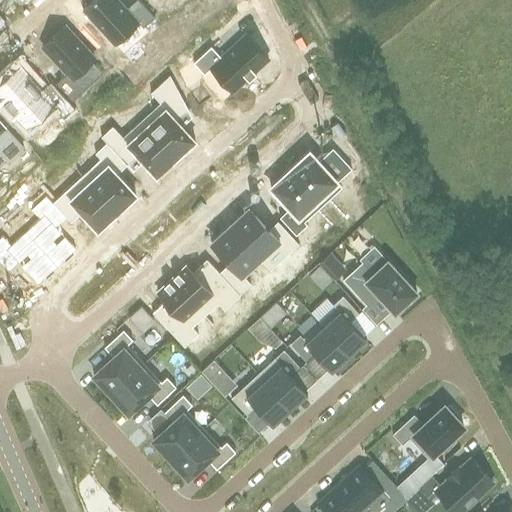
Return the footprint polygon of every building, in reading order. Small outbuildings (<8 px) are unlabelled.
[(139,0),(135,0),(127,8),(119,0),(93,0),(83,10),(116,45),(139,22),(144,27),(148,22),(154,17),(155,16),(139,0)] [(154,17),(148,22),(157,38),(183,15),(203,37),(239,5),(234,0),(172,0),(155,16),(154,17)] [(62,23),(40,43),(64,70),(53,80),(70,97),(81,87),(71,75),(92,55),(62,23)] [(233,91),(247,78),(255,71),(268,59),(246,34),(221,57),(211,46),(193,62),(204,74),(211,68),(233,91)] [(20,67),(0,85),(0,97),(27,126),(51,103),(64,117),(75,108),(51,81),(41,90),(20,67)] [(160,102),(141,120),(176,158),(176,157),(182,152),(185,155),(196,145),(193,142),(193,141),(194,142),(195,140),(194,139),(181,126),(175,120),(188,108),(170,75),(151,93),(160,102)] [(113,126),(101,136),(107,142),(127,164),(137,155),(143,161),(155,174),(155,175),(156,176),(157,175),(158,174),(160,177),(171,167),(169,164),(175,158),(175,159),(176,158),(141,120),(123,137),(113,126)] [(0,152),(7,160),(8,162),(24,148),(0,121),(0,152)] [(100,158),(82,175),(117,212),(136,194),(117,174),(127,164),(107,142),(95,153),(100,158)] [(291,169),(290,168),(290,169),(323,205),(342,187),(337,182),(352,168),(333,148),(318,161),(310,153),(310,152),(309,151),(308,152),(308,153),(291,169)] [(305,221),(323,205),(290,169),(289,170),(272,186),(270,187),(272,188),(290,208),(280,217),(296,235),(307,224),(305,221)] [(82,175),(53,202),(67,217),(71,222),(81,212),(97,230),(117,212),(82,175)] [(39,218),(25,231),(58,266),(61,262),(64,265),(76,255),(73,252),(77,248),(56,226),(67,217),(53,202),(46,194),(31,208),(39,218)] [(249,207),(230,225),(263,261),(262,261),(270,270),(299,244),(278,221),(269,229),(249,207)] [(230,225),(211,242),(230,263),(219,272),(239,294),(251,284),(245,277),(262,261),(263,261),(230,225)] [(2,234),(0,236),(0,262),(8,271),(18,262),(38,284),(42,280),(45,283),(56,272),(54,270),(58,266),(25,231),(11,243),(2,234)] [(320,263),(335,279),(345,269),(330,253),(320,263)] [(417,292),(383,256),(369,269),(362,262),(343,279),(366,305),(378,294),(394,312),(417,292)] [(179,272),(172,278),(205,315),(218,303),(224,310),(240,295),(239,294),(219,272),(208,261),(194,274),(192,272),(185,265),(179,272)] [(165,300),(152,312),(184,346),(198,334),(192,327),(205,315),(172,278),(164,285),(157,291),(165,300)] [(359,312),(343,295),(333,304),(336,307),(320,322),(349,354),(366,338),(350,320),(359,312)] [(271,327),(276,322),(266,312),(261,316),(271,327)] [(349,354),(320,322),(303,337),(300,334),(290,343),(306,361),(315,353),(331,370),(349,354)] [(144,363),(130,347),(135,342),(123,329),(104,347),(113,356),(93,374),(111,393),(144,363)] [(282,341),(272,330),(265,337),(275,348),(282,341)] [(300,366),(284,349),(257,373),(290,408),(307,392),(291,375),(300,366)] [(204,367),(213,359),(205,350),(196,359),(204,367)] [(202,371),(209,379),(221,368),(214,360),(202,371)] [(144,363),(111,393),(129,413),(148,395),(157,404),(176,387),(167,377),(161,382),(144,363)] [(290,408),(257,373),(231,397),(247,415),(256,407),(270,422),(272,425),(290,408)] [(164,412),(172,421),(153,439),(170,458),(204,428),(187,409),(192,404),(183,394),(164,412)] [(444,405),(423,424),(414,414),(393,434),(402,444),(409,438),(428,458),(463,426),(456,418),(459,415),(449,405),(446,407),(444,405)] [(204,428),(170,458),(188,477),(208,459),(216,469),(235,451),(226,441),(221,446),(204,428)] [(431,475),(405,498),(412,511),(432,511),(445,500),(447,502),(455,511),(460,511),(462,511),(493,482),(471,458),(459,468),(458,466),(446,477),(448,479),(440,485),(431,475)] [(375,511),(390,499),(360,466),(320,503),(327,511),(375,511)]
